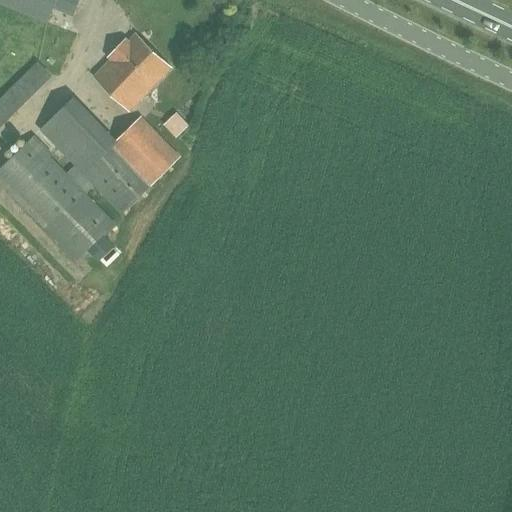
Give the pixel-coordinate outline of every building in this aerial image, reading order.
[(0,0),(0,2),(50,23),(56,8),(74,16),(80,0),(0,0)] [(172,68),(172,67),(137,33),(136,34),(137,34),(129,42),(127,39),(110,57),(112,59),(95,77),(130,111),(171,67),(172,68)] [(0,131),(57,75),(41,59),(0,99),(0,131)] [(0,180),(74,260),(181,155),(143,116),(119,139),(76,97),(42,129),(76,165),(65,174),(32,138),(0,168),(0,180)] [(182,137),(196,130),(187,112),(173,120),(182,137)]
